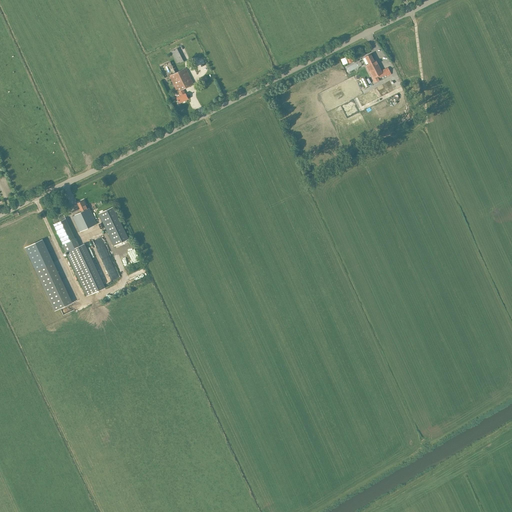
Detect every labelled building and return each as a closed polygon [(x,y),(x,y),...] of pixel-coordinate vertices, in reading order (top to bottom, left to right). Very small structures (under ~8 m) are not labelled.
[(185,60),(178,48),(171,51),(178,64),(185,60)] [(391,74),(388,67),(381,71),(376,60),(374,61),(370,54),(365,56),(369,64),(366,65),(374,83),(391,74)] [(175,73),(170,61),(159,67),(165,78),(169,76),(177,92),(178,92),(180,96),(176,98),(179,103),(188,99),(186,93),(185,93),(183,89),(194,84),(186,67),(175,73)] [(350,68),(353,72),(358,68),(356,64),(350,68)] [(383,84),(387,93),(379,97),(381,101),(396,94),(390,81),(383,84)] [(374,105),(379,103),(374,91),(370,92),(371,95),(360,100),(362,106),(373,102),(374,105)] [(97,224),(89,208),(87,209),(83,200),(77,203),(81,211),(72,216),(80,232),(97,224)] [(113,208),(99,214),(114,245),(128,238),(113,208)] [(87,296),(105,287),(85,244),(80,246),(76,238),(75,238),(64,215),(58,217),(60,221),(53,224),(87,296)] [(41,239),(25,247),(55,310),(71,303),(41,239)] [(144,268),(130,274),(133,281),(148,275),(144,268)]
